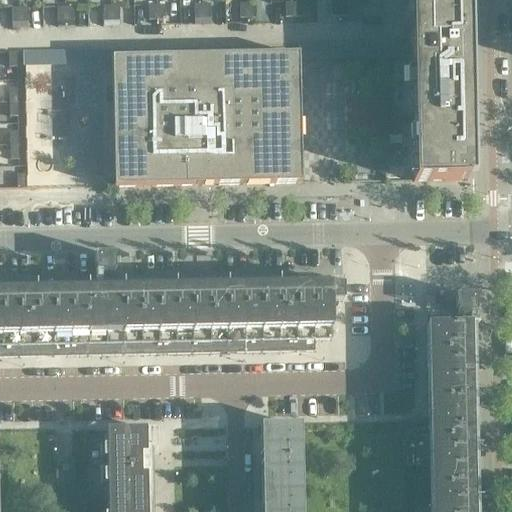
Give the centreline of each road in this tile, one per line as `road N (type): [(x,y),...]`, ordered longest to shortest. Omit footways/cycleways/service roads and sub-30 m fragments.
road 1 (residential): [(0,243),(379,235)]
road 2 (residential): [(233,387),(372,378),(382,341),(379,235)]
road 3 (residential): [(0,390),(233,387)]
road 4 (residential): [(379,235),(511,231)]
road 5 (residential): [(233,387),(237,511)]
